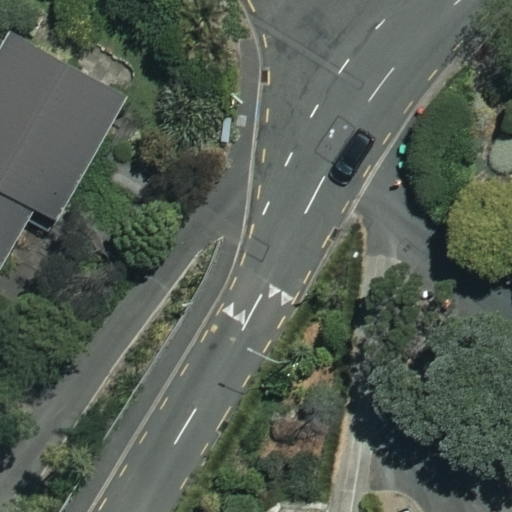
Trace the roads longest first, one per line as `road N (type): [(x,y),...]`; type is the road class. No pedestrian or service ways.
road 1 (residential): [(334,157),(133,511)]
road 2 (residential): [(511,317),(334,157)]
road 3 (residential): [(458,0),(409,39),(334,157)]
